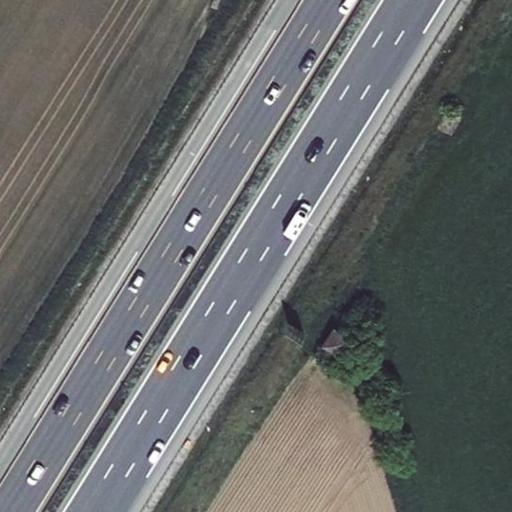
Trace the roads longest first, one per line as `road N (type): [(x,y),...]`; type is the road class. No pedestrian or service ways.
road 1 (motorway): [(327,0),(7,511)]
road 2 (motorway): [(91,511),(410,0)]
